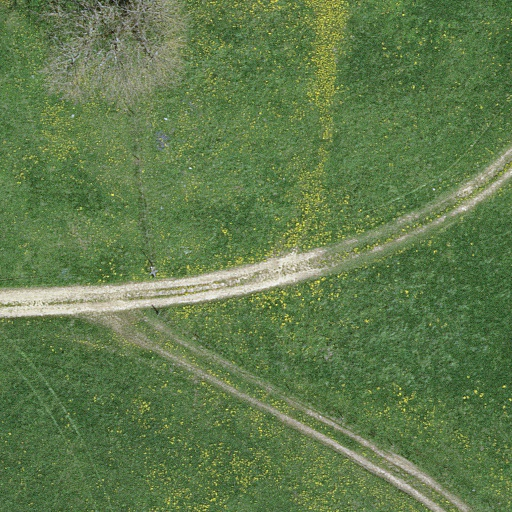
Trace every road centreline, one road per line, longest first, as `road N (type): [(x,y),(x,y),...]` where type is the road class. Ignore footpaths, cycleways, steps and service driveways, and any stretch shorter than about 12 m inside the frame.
road 1 (track): [(511,160),(452,205),(384,237),(267,281),(112,311)]
road 2 (track): [(112,311),(293,401),(447,511)]
road 3 (track): [(267,281),(309,217),(322,174),(331,96),(328,0)]
